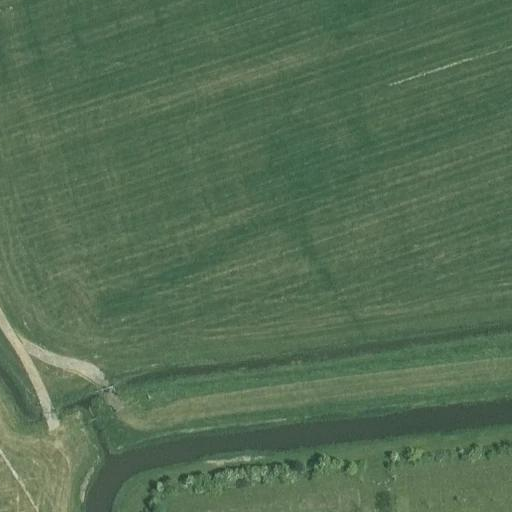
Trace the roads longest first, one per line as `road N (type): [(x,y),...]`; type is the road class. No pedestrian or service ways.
road 1 (track): [(56,434),(0,316)]
road 2 (track): [(120,407),(83,367),(18,346)]
